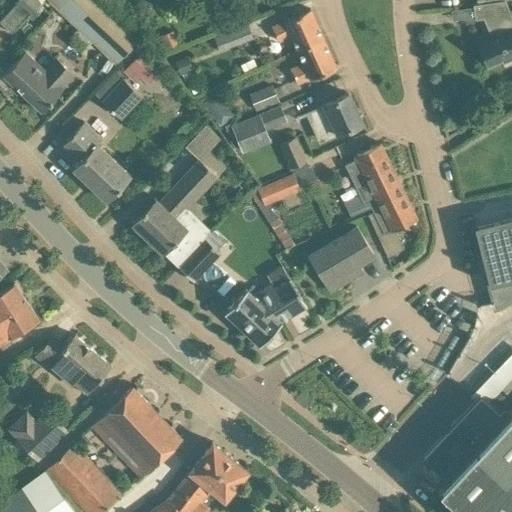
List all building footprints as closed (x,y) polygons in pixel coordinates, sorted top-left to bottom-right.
[(102,0),(19,0),(17,3),(28,14),(28,15),(33,19),(50,1),(116,64),(141,37),(102,0)] [(475,38),(488,68),(511,57),(511,16),(505,0),(496,0),(476,3),(473,4),(475,18),(483,17),(490,32),(475,38)] [(0,21),(12,32),(28,15),(28,14),(17,3),(0,21)] [(290,35),(297,49),(323,37),(310,7),(283,20),(284,21),(272,26),(279,40),(290,35)] [(214,36),(219,51),(253,38),(248,23),(214,36)] [(154,38),(160,51),(179,42),(174,29),(154,38)] [(323,37),(297,49),(303,62),(291,68),(298,82),(310,77),(336,65),(323,37)] [(0,87),(8,95),(17,86),(17,87),(42,109),(74,74),(54,55),(42,68),(25,52),(5,72),(0,67),(0,87)] [(140,52),(123,71),(135,81),(140,76),(152,63),(140,52)] [(175,61),(180,74),(193,69),(188,56),(175,61)] [(142,94),(124,77),(102,100),(119,117),(142,94)] [(249,93),(256,110),(279,100),(272,84),(249,93)] [(200,100),(220,125),(234,115),(214,89),(200,100)] [(309,110),(323,139),(362,122),(348,92),(309,110)] [(286,120),(281,106),(225,127),(233,147),(240,145),(242,152),(269,141),(264,129),(286,120)] [(73,166),(107,199),(129,175),(96,143),(100,138),(83,121),(63,143),(80,159),(73,166)] [(210,148),(222,136),(208,122),(188,142),(218,171),(226,164),(210,148)] [(185,123),(179,129),(186,136),(192,129),(185,123)] [(280,142),(291,166),(306,160),(295,135),(280,142)] [(344,163),(355,184),(392,165),(380,141),(354,153),(356,158),(344,163)] [(154,198),(132,222),(177,265),(204,236),(211,229),(183,204),(201,184),(205,188),(216,176),(198,158),(158,201),(154,198)] [(306,160),(291,166),(294,172),(292,173),(298,186),(316,178),(311,166),(309,167),(306,160)] [(360,195),(343,203),(350,217),(372,207),(405,192),(392,165),(355,184),(360,195)] [(257,187),(264,203),(299,188),(298,186),(292,173),(257,187)] [(405,192),(372,207),(375,212),(384,233),(393,228),(417,217),(405,192)] [(293,240),(276,212),(269,217),(286,244),(293,240)] [(511,214),(474,224),(495,306),(511,296),(511,214)] [(339,274),(374,253),(357,226),(310,255),(330,289),(344,281),(339,274)] [(204,236),(177,265),(194,280),(220,251),(204,236)] [(272,283),(257,292),(281,320),(280,319),(306,303),(290,277),(275,287),(272,283)] [(0,341),(21,329),(37,319),(14,281),(0,290),(0,341)] [(281,320),(257,292),(253,294),(245,287),(225,309),(260,342),(281,320)] [(76,381),(87,391),(111,364),(74,333),(62,348),(50,337),(36,354),(72,385),(76,381)] [(480,392),(423,453),(447,475),(438,486),(465,511),(511,511),(511,405),(503,414),(489,401),(511,377),(511,351),(476,389),(480,392)] [(92,424),(116,449),(125,440),(150,466),(181,436),(132,385),(92,424)] [(47,408),(16,438),(37,459),(68,429),(47,408)] [(146,511),(191,511),(212,487),(223,496),(246,467),(212,440),(169,496),(156,506),(146,511)] [(87,511),(98,511),(120,491),(73,442),(46,468),(48,470),(87,511)] [(428,472),(437,480),(440,477),(432,468),(428,472)] [(87,511),(48,470),(23,488),(22,486),(0,502),(0,511),(87,511)]
